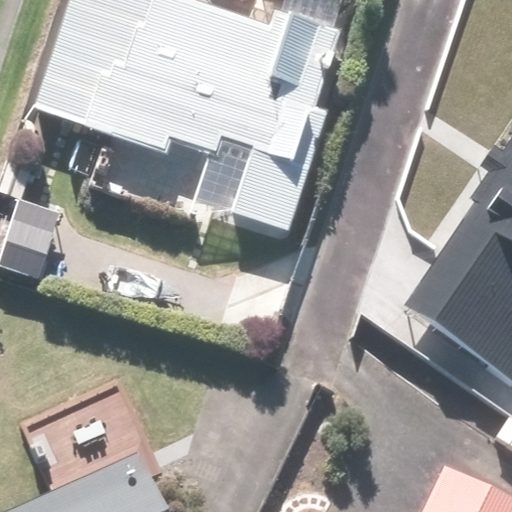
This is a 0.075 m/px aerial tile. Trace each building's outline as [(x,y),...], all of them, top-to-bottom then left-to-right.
[(282,0),(274,27),(193,0),(71,0),(34,113),(169,158),(172,147),(245,172),(230,218),(288,237),(331,106),(320,102),(353,0),(282,0)] [(511,147),(400,304),(511,383),(511,147)] [(64,212),(22,199),(3,262),(46,275),(64,212)] [(151,511),(132,466),(27,511),(151,511)] [(427,511),(511,511),(511,495),(446,468),(427,511)]
